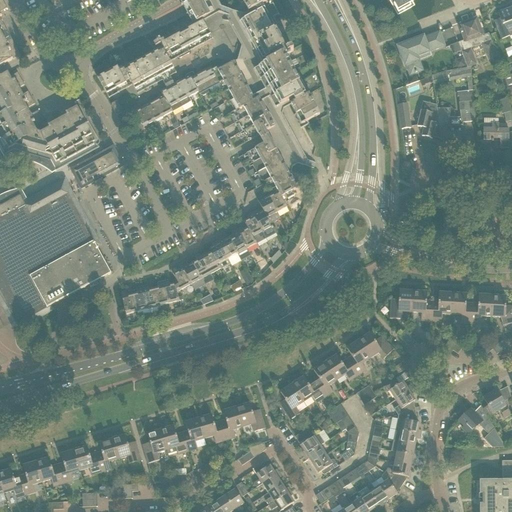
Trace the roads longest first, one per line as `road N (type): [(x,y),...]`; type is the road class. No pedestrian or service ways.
road 1 (secondary): [(0,405),(268,325),(297,307),(344,254)]
road 2 (secondary): [(327,239),(292,285),(243,317),(0,386)]
road 3 (residential): [(316,511),(277,454),(181,504),(103,511)]
road 4 (secondary): [(369,209),(369,80),(331,0)]
road 5 (secondary): [(315,0),(356,105),(360,156),(351,203)]
road 6 (residential): [(441,497),(438,420),(449,402),(503,374)]
